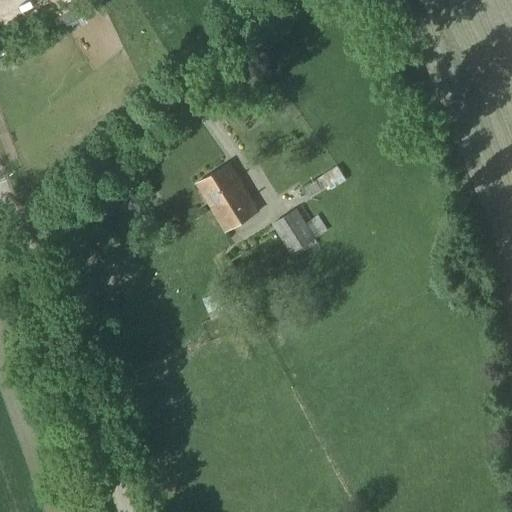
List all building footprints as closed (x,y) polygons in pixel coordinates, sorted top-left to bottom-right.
[(68,32),(86,23),(77,6),(59,15),(68,32)] [(225,231),(258,211),(229,164),(196,184),(225,231)] [(330,190),(346,181),(336,166),(302,188),(307,197),(319,189),(320,191),(327,186),(330,190)] [(306,223),(296,208),(271,224),(290,254),(327,231),(317,216),(306,223)] [(227,293),(226,289),(202,299),(210,319),(234,309),(234,308),(243,304),(237,289),(227,293)]
